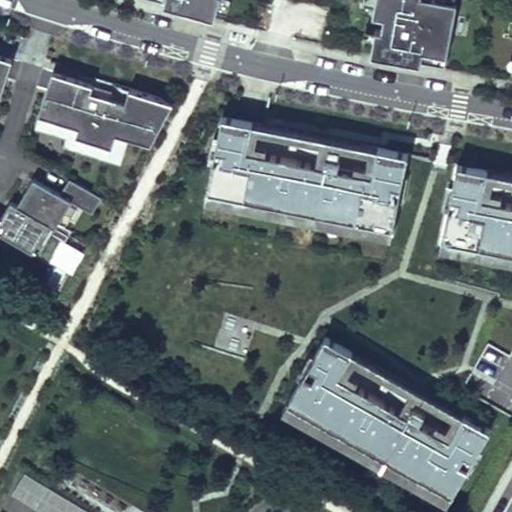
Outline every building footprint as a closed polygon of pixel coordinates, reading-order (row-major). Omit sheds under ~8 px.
[(160,0),(177,5),(178,1),(194,6),(193,10),(215,17),(219,0),(160,0)] [(445,66),(457,0),(374,0),(372,14),(384,16),(381,30),(375,29),(371,52),(393,56),(393,52),(410,55),(409,60),(445,66)] [(0,99),(13,57),(0,53),(0,99)] [(159,130),(174,101),(95,77),(93,83),(53,70),(39,114),(71,124),(67,135),(112,148),(116,133),(129,137),(151,144),(159,130)] [(67,135),(71,124),(39,114),(36,125),(67,135)] [(255,121),(221,114),(204,199),(391,239),(409,153),(299,131),(255,121)] [(112,148),(67,135),(65,144),(121,161),(129,137),(116,133),(112,148)] [(511,174),(456,163),(437,249),(511,262),(511,174)] [(59,221),(71,200),(92,212),(102,196),(69,177),(60,193),(33,177),(17,204),(56,227),(59,221)] [(56,227),(17,204),(11,200),(1,217),(0,216),(0,233),(0,232),(39,255),(52,232),(56,227)] [(72,228),(59,221),(56,227),(69,234),(72,228)] [(69,234),(56,227),(52,232),(65,240),(69,234)] [(414,386),(325,335),(286,404),(451,497),(491,429),(414,386)] [(89,511),(27,474),(23,471),(12,493),(42,511),(89,511)]
